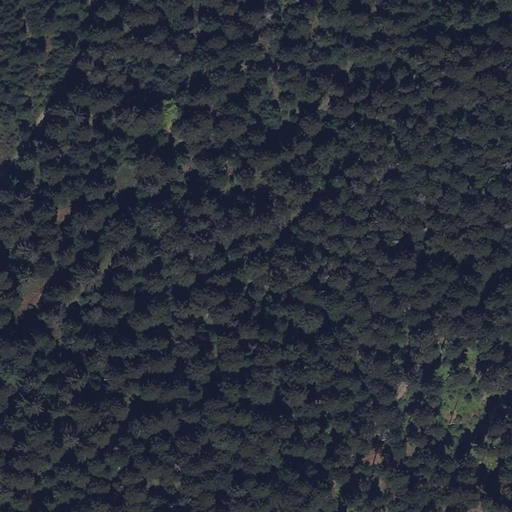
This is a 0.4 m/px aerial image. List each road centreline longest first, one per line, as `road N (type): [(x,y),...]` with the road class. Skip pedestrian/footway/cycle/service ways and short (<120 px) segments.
road 1 (track): [(312,511),(401,401),(511,220)]
road 2 (track): [(98,0),(48,185),(0,281)]
